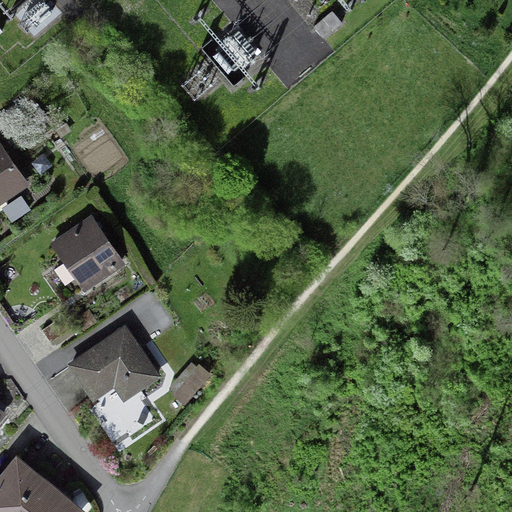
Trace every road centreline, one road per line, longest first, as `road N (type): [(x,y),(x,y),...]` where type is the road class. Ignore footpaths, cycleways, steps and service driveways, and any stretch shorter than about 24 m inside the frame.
road 1 (track): [(511,59),(182,441)]
road 2 (residential): [(0,341),(120,511)]
